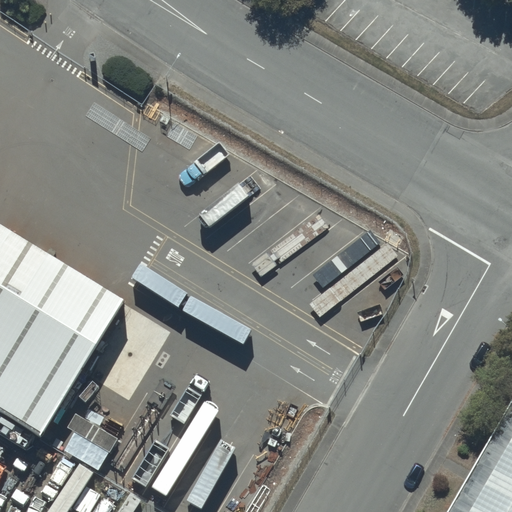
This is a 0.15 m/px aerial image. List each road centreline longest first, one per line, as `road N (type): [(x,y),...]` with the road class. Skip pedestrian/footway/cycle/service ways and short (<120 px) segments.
road 1 (unclassified): [(511,218),(164,0)]
road 2 (unclassified): [(511,238),(354,511)]
